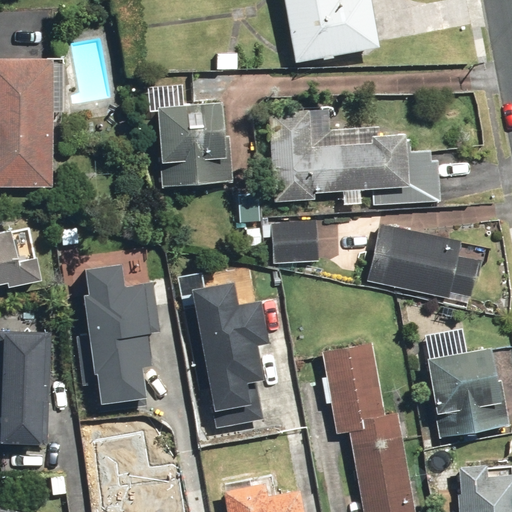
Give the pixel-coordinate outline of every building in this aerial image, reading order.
[(375,48),(366,0),(281,0),(293,63),(375,48)] [(0,189),(46,190),(48,60),(0,59),(0,189)] [(155,109),(158,187),(230,184),(226,105),(155,109)] [(306,110),(267,113),(269,148),(273,196),(312,194),(369,190),(370,207),(437,202),(433,141),(399,143),(399,139),(309,146),(306,110)] [(272,223),(274,262),(316,260),(314,220),(272,223)] [(379,226),(367,282),(464,303),(477,248),(379,226)] [(0,289),(37,283),(28,228),(0,232),(0,289)] [(153,334),(148,283),(120,286),(118,268),(75,274),(94,404),(136,398),(127,337),(153,334)] [(253,302),(240,305),(236,283),(189,292),(213,425),(260,416),(253,379),(266,377),(253,302)] [(0,444),(45,446),(48,335),(0,333),(0,444)] [(412,511),(395,414),(382,416),(367,343),(317,353),(334,437),(347,434),(361,511),(412,511)] [(426,360),(437,436),(500,427),(488,351),(426,360)] [(511,511),(511,465),(457,472),(461,511),(511,511)] [(87,481),(91,511),(184,511),(178,467),(87,481)] [(302,511),(298,493),(262,500),(260,488),(222,495),(225,511),(302,511)]
